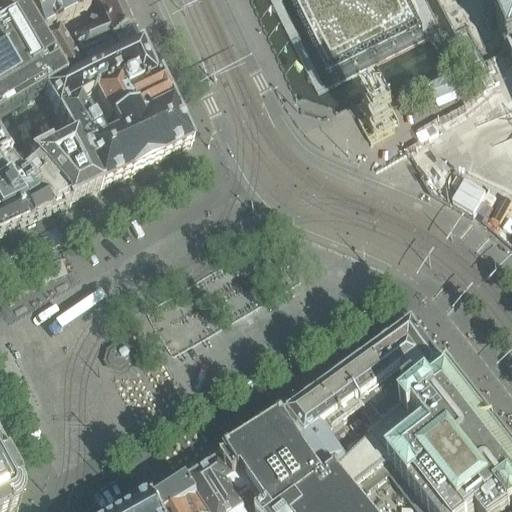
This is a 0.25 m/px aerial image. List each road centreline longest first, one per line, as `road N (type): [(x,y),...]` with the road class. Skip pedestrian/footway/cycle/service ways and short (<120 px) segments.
road 1 (residential): [(253,166),(281,193),(411,263)]
road 2 (residential): [(171,0),(253,166)]
road 3 (residential): [(449,222),(289,139)]
road 4 (residential): [(289,139),(219,0)]
road 5 (residential): [(411,263),(511,377)]
